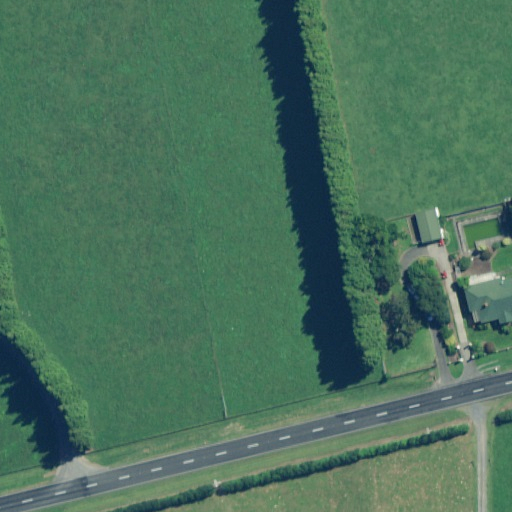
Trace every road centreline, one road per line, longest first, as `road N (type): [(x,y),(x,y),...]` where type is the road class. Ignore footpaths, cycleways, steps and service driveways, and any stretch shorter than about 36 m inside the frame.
road 1 (unclassified): [(511,381),(0,507)]
road 2 (track): [(0,357),(41,395),(78,488)]
road 3 (track): [(485,511),(477,390)]
